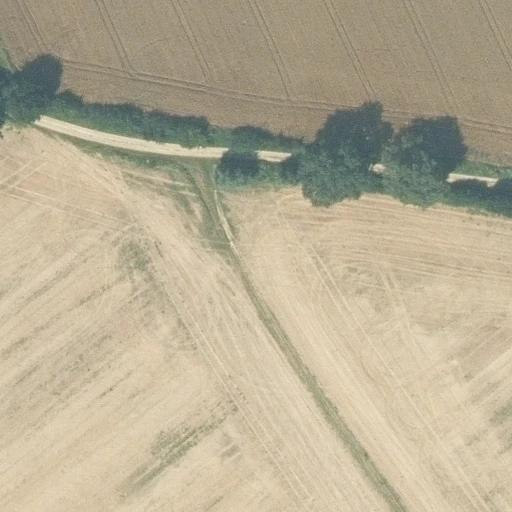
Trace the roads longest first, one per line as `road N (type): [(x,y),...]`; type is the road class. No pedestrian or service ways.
road 1 (track): [(511,186),(190,152)]
road 2 (track): [(190,152),(84,135),(0,108)]
